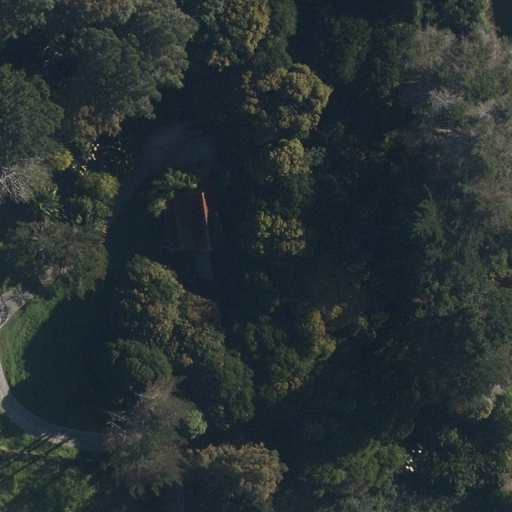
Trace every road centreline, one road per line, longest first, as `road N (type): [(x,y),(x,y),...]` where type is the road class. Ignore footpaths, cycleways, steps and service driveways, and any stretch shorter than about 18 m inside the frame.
road 1 (track): [(0,304),(111,210),(149,147),(192,140),(214,156)]
road 2 (track): [(184,511),(182,491),(161,458),(41,426),(10,406),(0,384)]
